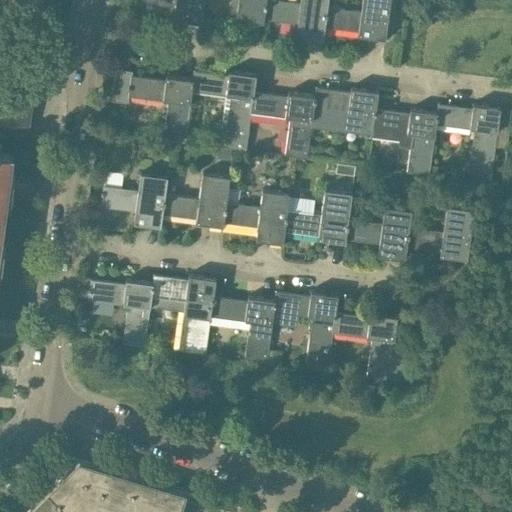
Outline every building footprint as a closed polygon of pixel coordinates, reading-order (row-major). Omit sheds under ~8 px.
[(149,0),(174,3),(172,17),(174,17),(200,20),(201,21),(203,7),(202,7),(203,0),(149,0)] [(203,0),(202,7),(203,7),(236,11),(235,16),(249,18),(263,20),(263,15),(265,0),(203,0)] [(299,0),(299,4),(273,0),(265,0),(263,15),(297,20),(295,33),(296,33),(323,37),(325,24),(327,3),(327,0),(299,0)] [(358,33),(385,36),(390,0),(362,0),(361,8),(327,3),(325,24),(358,28),(358,33)] [(171,139),(184,141),(191,89),(191,88),(192,77),(165,73),(165,78),(130,73),(131,68),(115,66),(111,98),(127,100),(127,93),(167,98),(161,138),(171,139)] [(193,68),(192,77),(191,88),(191,89),(225,93),(220,131),(215,131),(213,144),(232,147),(246,149),(251,110),(253,90),(256,72),(228,69),(228,73),(193,68)] [(375,106),(378,89),(350,85),(349,89),(316,84),(314,93),(315,93),(313,105),(311,125),(324,127),(327,107),(352,110),(350,130),(371,133),(375,106)] [(311,125),(313,105),(315,93),(314,93),(288,90),(287,94),(253,90),(251,110),(289,115),(284,154),(294,156),(306,157),(311,125)] [(26,129),(27,126),(30,103),(0,98),(0,125),(14,128),(26,129)] [(500,105),(474,101),(473,106),(438,101),(437,110),(435,121),(474,126),(467,179),(490,182),(493,160),(496,160),(497,153),(494,152),(500,105)] [(435,121),(437,110),(410,106),(409,111),(375,106),(371,133),(399,137),(398,145),(409,147),(406,170),(428,173),(430,163),(435,121)] [(230,159),(231,149),(218,147),(217,157),(230,159)] [(0,220),(3,221),(6,196),(8,196),(11,177),(9,176),(12,151),(0,148),(0,220)] [(430,163),(428,173),(442,175),(444,165),(430,163)] [(133,220),(161,224),(163,210),(162,210),(165,190),(165,191),(168,173),(140,170),(137,187),(103,182),(100,201),(135,205),(133,220)] [(199,195),(165,191),(165,190),(162,210),(163,210),(197,215),(196,219),(223,223),(224,223),(224,218),(227,200),(230,174),(202,170),(199,195)] [(287,207),(289,195),(289,191),(262,187),(260,204),(227,200),(224,218),(257,222),(256,236),(283,240),(285,226),(284,226),(287,207)] [(284,226),(285,226),(318,230),(318,235),(318,236),(344,239),(345,239),(346,234),(345,234),(348,216),(351,190),(324,187),(321,212),(313,211),(314,198),(289,195),(287,207),(284,226)] [(89,201),(96,202),(97,193),(90,192),(89,201)] [(443,229),(409,224),(406,242),(407,242),(441,247),(440,252),(441,253),(467,256),(474,206),(446,202),(443,229)] [(381,220),(348,216),(345,234),(346,234),(380,239),(378,252),(378,253),(405,256),(407,242),(406,242),(409,224),(411,208),(383,204),(381,220)] [(216,275),(188,271),(187,275),(153,271),(152,279),(153,279),(151,292),(185,296),(183,313),(188,313),(183,349),(206,352),(210,322),(211,315),(211,313),(214,292),(216,275)] [(127,301),(121,341),(144,344),(145,338),(146,331),(151,292),(153,279),(152,279),(125,276),(124,282),(77,276),(75,294),(127,301)] [(275,288),(274,296),(275,296),(273,308),(271,322),(297,326),(299,311),(312,313),(305,365),(327,368),(333,329),(335,309),(338,292),(310,288),(309,292),(275,288)] [(271,322),(273,308),(275,296),(274,296),(248,293),(247,297),(214,292),(211,313),(211,315),(210,322),(248,327),(243,357),(266,360),(271,322)] [(400,378),(404,352),(392,351),(398,314),(370,310),(369,314),(335,309),(333,329),(372,334),(367,374),(400,378)] [(79,458),(25,511),(89,511),(91,510),(98,511),(160,511),(169,485),(79,458)]
